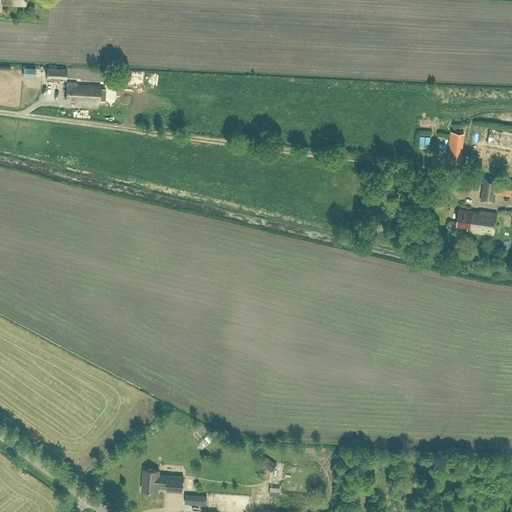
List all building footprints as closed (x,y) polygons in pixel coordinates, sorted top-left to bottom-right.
[(46,67),(45,80),(66,80),(67,68),(46,67)] [(65,100),(99,102),(100,85),(76,83),(76,82),(66,82),(65,100)] [(511,195),(511,183),(496,181),(496,182),(485,180),(483,201),(494,202),(495,194),(511,195)] [(475,231),(494,234),(497,213),(474,209),(473,211),(459,208),(457,224),(476,227),(475,231)] [(210,439),(202,443),(204,449),(213,445),(210,439)] [(273,469),(278,474),(283,469),(279,464),(273,469)] [(158,486),(167,487),(167,490),(182,491),(184,476),(168,475),(168,478),(159,477),(159,470),(144,469),(142,489),(158,491),(158,486)] [(206,502),(207,493),(192,493),(191,502),(206,502)]
